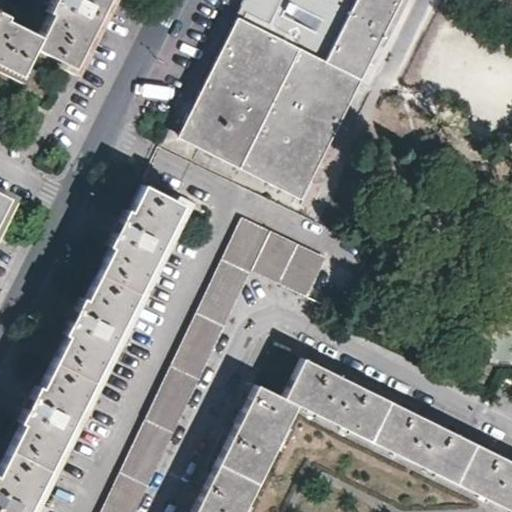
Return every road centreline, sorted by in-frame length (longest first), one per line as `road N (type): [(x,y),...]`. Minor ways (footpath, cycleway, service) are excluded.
road 1 (residential): [(511,430),(281,318),(263,318),(245,330),(156,511)]
road 2 (residential): [(0,339),(170,0)]
